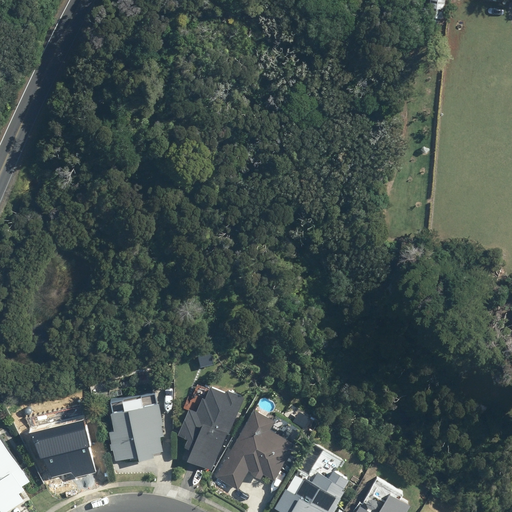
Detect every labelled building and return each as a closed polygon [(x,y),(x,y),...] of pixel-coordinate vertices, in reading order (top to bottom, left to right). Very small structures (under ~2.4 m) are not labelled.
[(443,18),(446,0),(437,0),(434,16),(443,18)] [(226,426),(228,427),(244,389),(227,381),(226,384),(211,378),(206,390),(203,389),(197,404),(189,401),(179,426),(187,430),(184,437),(191,440),(187,449),(212,460),(226,426)] [(254,401),(216,469),(239,482),(249,464),(261,472),(263,469),(274,475),(292,443),(290,442),(293,436),(270,422),(275,413),(254,401)] [(114,426),(110,427),(115,456),(130,454),(130,457),(141,455),(141,456),(154,454),(153,451),(163,449),(154,402),(111,409),(114,426)] [(43,460),(51,477),(71,472),(76,478),(97,471),(85,419),(31,432),(39,460),(43,460)] [(15,478),(28,470),(2,429),(0,429),(0,500),(2,503),(22,490),(15,478)] [(312,481),(305,476),(295,493),(286,488),(274,508),(281,511),(334,511),(348,488),(345,486),(350,478),(334,469),(329,477),(318,471),(312,481)] [(395,511),(404,494),(397,491),(399,487),(372,474),(354,511),(395,511)]
